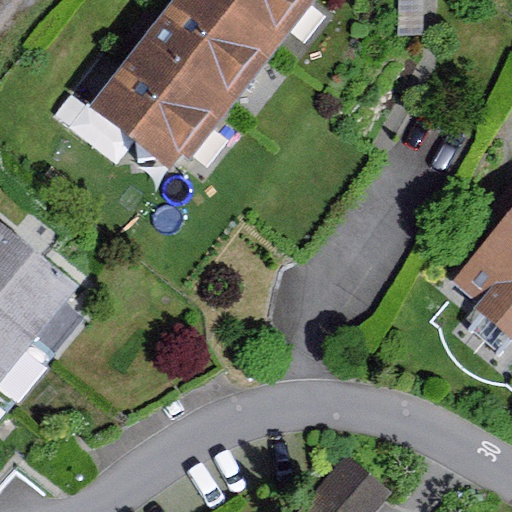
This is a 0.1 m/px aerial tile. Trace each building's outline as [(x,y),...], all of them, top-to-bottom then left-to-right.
[(217,0),(181,0),(148,43),(219,98),(266,38),(217,0)] [(217,0),(266,38),(295,0),(217,0)] [(148,43),(100,103),(171,159),(219,98),(148,43)] [(511,223),(466,278),(511,316),(511,223)] [(0,313),(24,332),(63,284),(0,233),(0,313)] [(0,361),(24,332),(0,313),(0,361)] [(348,456),(298,511),(373,511),(390,493),(348,456)]
